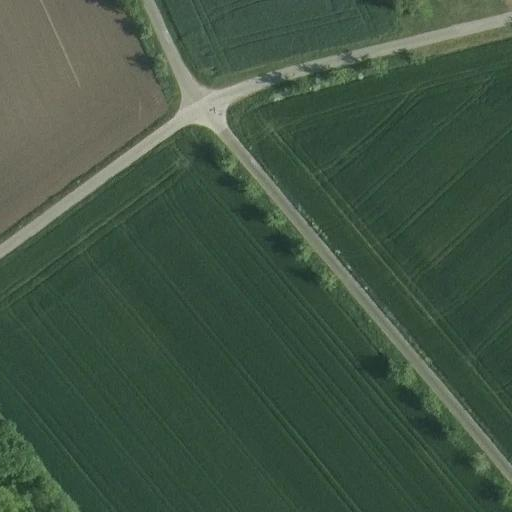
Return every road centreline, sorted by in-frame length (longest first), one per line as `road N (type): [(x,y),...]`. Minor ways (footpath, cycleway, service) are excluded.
road 1 (unclassified): [(511,474),(203,106)]
road 2 (unclassified): [(203,106),(254,84),(511,19)]
road 3 (unclassified): [(0,253),(203,106)]
road 4 (unclassified): [(147,0),(203,106)]
